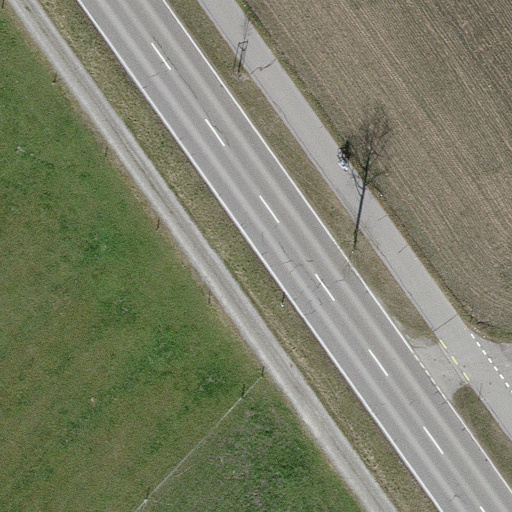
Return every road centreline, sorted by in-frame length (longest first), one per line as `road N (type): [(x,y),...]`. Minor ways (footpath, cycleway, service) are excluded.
road 1 (track): [(17,0),(382,511)]
road 2 (secondary): [(481,511),(119,0)]
road 3 (track): [(391,384),(511,366)]
